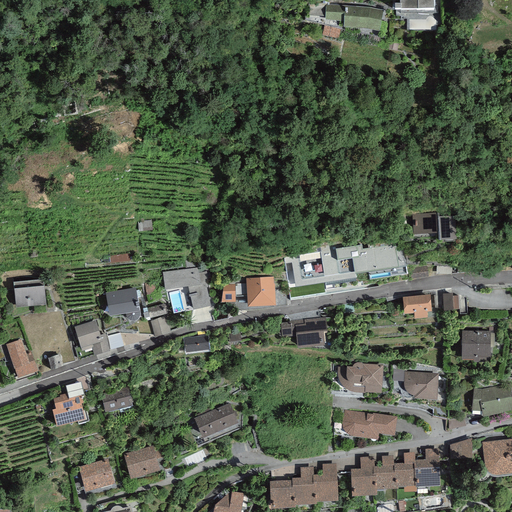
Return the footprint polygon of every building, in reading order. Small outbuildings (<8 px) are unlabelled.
[(395,6),(395,15),(434,14),(433,0),(399,0),(400,6),(395,6)] [(309,17),(326,18),(326,5),(309,4),(309,17)] [(379,34),(383,12),(369,8),(344,7),(326,5),(326,18),(325,22),(344,24),(343,30),(366,32),(379,34)] [(414,213),(412,213),(413,236),(440,236),(440,244),(456,243),(455,217),(439,218),(439,213),(433,213),(428,215),(424,215),(420,215),(416,214),(414,213)] [(361,246),(335,250),(337,262),(352,260),(354,276),(399,270),(395,245),(362,249),(361,246)] [(187,269),(162,272),(164,288),(188,285),(193,307),(211,302),(204,278),(208,277),(206,271),(198,273),(197,267),(187,269)] [(274,276),(246,278),(247,305),(275,303),(274,276)] [(15,306),(32,304),(32,313),(47,311),(46,303),(43,278),(13,281),(15,306)] [(235,283),(224,283),(222,300),(235,300),(235,283)] [(135,287),(106,291),(109,313),(125,310),(125,313),(126,315),(128,317),(131,319),(133,319),(135,318),(138,317),(139,315),(140,313),(140,311),(139,308),(137,298),(139,298),(138,289),(136,290),(135,287)] [(446,292),(447,306),(461,306),(460,291),(446,292)] [(430,293),(403,295),(404,311),(414,310),(415,315),(426,313),(427,313),(427,308),(431,308),(431,307),(430,293)] [(165,311),(163,304),(149,308),(151,315),(165,311)] [(437,307),(431,307),(431,308),(427,308),(427,313),(426,313),(426,317),(438,316),(437,307)] [(157,334),(172,330),(168,314),(153,318),(157,334)] [(292,321),(281,322),(282,334),(296,333),(297,344),(325,342),(324,328),(327,327),(326,317),(291,320),(292,321)] [(96,318),(74,325),(80,344),(75,346),(79,358),(94,353),(110,349),(105,332),(101,334),(96,318)] [(490,330),(462,329),(462,356),(474,357),(474,359),(490,360),(490,330)] [(208,334),(184,338),(186,350),(210,347),(208,334)] [(21,338),(6,344),(18,376),(38,369),(31,350),(26,352),(21,338)] [(346,367),(337,366),(337,369),(337,372),(338,376),(339,378),(340,381),(341,384),(343,386),(345,387),(348,389),(350,390),(354,390),(357,391),(365,391),(365,390),(381,391),(383,365),(379,365),(379,364),(362,362),(361,362),(360,362),(358,362),(357,362),(355,362),(353,363),(352,364),(352,365),(346,365),(346,367)] [(439,373),(404,371),(403,381),(404,383),(404,386),(405,389),(407,390),(409,392),(411,393),(414,394),(415,394),(415,396),(437,397),(439,373)] [(485,389),(474,389),(472,408),(481,408),(483,416),(511,408),(511,401),(509,385),(485,389)] [(128,387),(101,394),(105,409),(106,409),(106,411),(133,404),(128,387)] [(68,392),(59,394),(60,396),(53,397),(56,406),(52,407),(56,424),(85,416),(81,401),(83,400),(81,393),(69,396),(68,392)] [(233,404),(199,420),(208,439),(243,423),(233,404)] [(401,417),(347,413),(345,435),(399,439),(401,417)] [(511,438),(482,442),(488,471),(511,468),(511,438)] [(455,454),(476,453),(475,439),(454,439),(455,454)] [(160,444),(130,456),(138,478),(169,467),(160,444)] [(438,448),(425,448),(426,458),(415,459),(414,459),(415,484),(416,484),(440,483),(438,448)] [(414,459),(415,459),(415,451),(403,452),(404,461),(394,462),(394,470),(397,470),(398,486),(404,485),(404,492),(417,491),(416,484),(415,484),(414,459)] [(394,462),(393,455),(382,455),(382,465),(374,465),(373,465),(373,474),(376,474),(377,487),(398,486),(397,470),(394,470),(394,462)] [(374,465),(374,456),(360,456),(360,467),(350,468),(351,494),(377,492),(377,487),(376,474),(373,474),(373,465),(374,465)] [(113,457),(83,468),(91,490),(121,480),(113,457)] [(336,463),(322,463),(323,473),(314,473),(312,473),(313,499),(316,498),(338,497),(336,463)] [(312,473),(314,473),(313,466),(300,467),(301,476),(292,476),(292,479),(293,485),(295,485),(296,502),(303,502),(303,501),(316,501),(316,498),(313,499),(312,473)] [(293,485),(292,479),(269,480),(271,505),(296,504),(296,502),(295,485),(293,485)] [(243,492),(230,490),(214,504),(212,511),(239,511),(240,511),(241,507),(243,492)]
